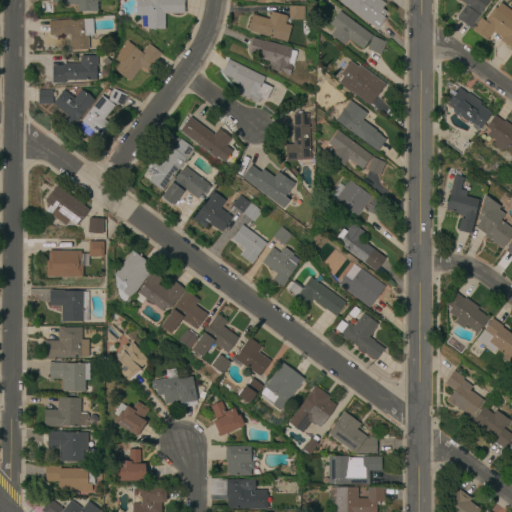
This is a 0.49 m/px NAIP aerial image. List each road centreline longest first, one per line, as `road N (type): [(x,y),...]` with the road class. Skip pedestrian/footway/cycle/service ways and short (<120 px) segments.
road 1 (residential): [(511,497),(0,114)]
road 2 (residential): [(17,0),(8,511)]
road 3 (tertiary): [(422,511),(425,0)]
road 4 (residential): [(105,195),(190,78),(209,45),(219,0)]
